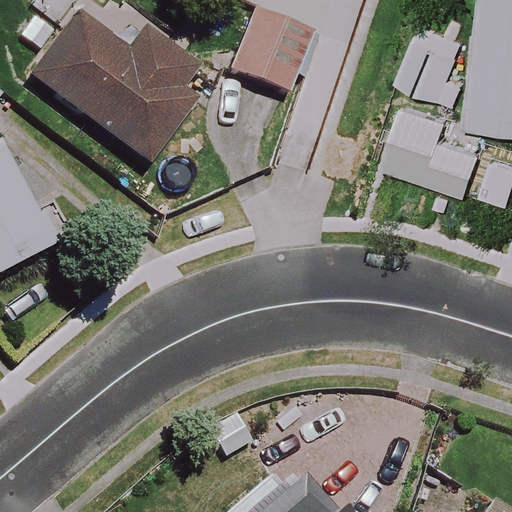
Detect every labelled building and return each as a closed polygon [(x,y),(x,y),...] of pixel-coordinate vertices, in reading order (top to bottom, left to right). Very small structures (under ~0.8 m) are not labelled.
[(511,0),(483,0),(467,129),(511,134),(511,0)] [(315,40),(252,14),(228,73),(291,99),(315,40)] [(126,57),(76,19),(30,81),(145,168),(191,106),(176,95),(194,71),(143,33),(126,57)] [(29,214),(0,158),(0,276),(68,240),(49,204),(29,214)] [(329,511),(297,476),(277,493),(265,480),(229,511),(329,511)]
